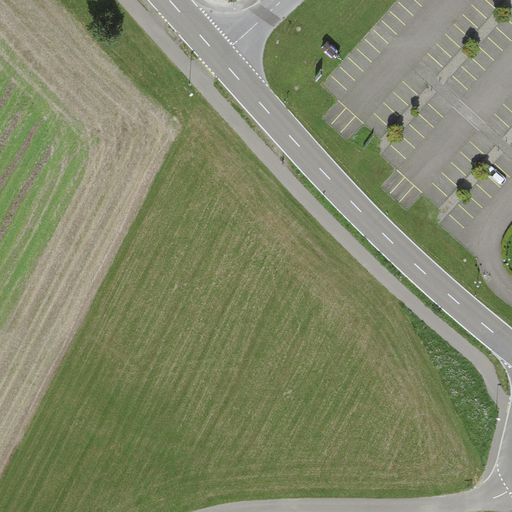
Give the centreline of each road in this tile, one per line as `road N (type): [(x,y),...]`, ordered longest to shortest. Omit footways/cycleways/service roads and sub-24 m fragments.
road 1 (secondary): [(220,57),(365,217),(511,348)]
road 2 (track): [(216,511),(404,507),(511,491)]
